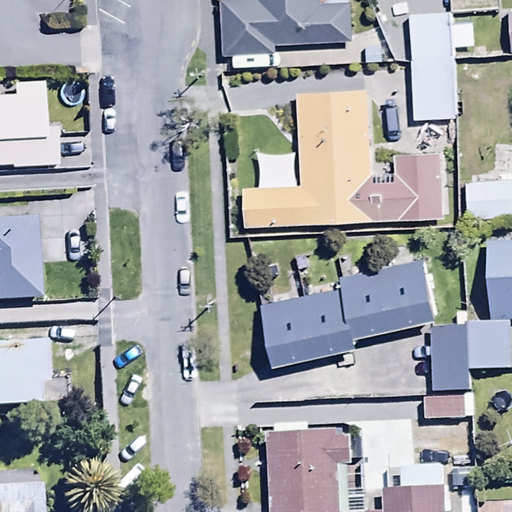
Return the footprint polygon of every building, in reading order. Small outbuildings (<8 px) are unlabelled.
[(348,2),(320,3),(320,0),(255,0),(256,0),(221,2),(224,56),(229,56),(230,72),(268,70),(268,55),(275,54),(275,47),(350,43),(348,2)] [(446,0),(407,0),(411,98),(449,97),(446,0)] [(452,25),(452,49),(472,49),(471,24),(452,25)] [(12,97),(0,97),(0,167),(55,168),(54,128),(42,128),(42,84),(12,84),(12,97)] [(242,192),(244,229),(442,220),(439,155),(395,157),(396,169),(371,170),(367,90),(294,94),(297,155),(256,157),(257,191),(242,192)] [(466,198),(511,196),(511,160),(465,163),(466,198)] [(0,301),(39,300),(36,214),(0,215),(0,301)] [(511,240),(487,241),(491,321),(468,322),(470,369),(509,368),(507,323),(511,323),(511,240)] [(465,307),(429,308),(430,372),(466,372),(465,307)] [(0,404),(65,404),(64,384),(48,384),(47,340),(20,341),(20,351),(6,351),(6,342),(0,341),(0,404)] [(420,402),(463,402),(463,377),(420,377),(420,402)] [(446,511),(445,487),(381,491),(382,511),(361,511),(361,507),(349,508),(347,437),(334,437),(333,431),(265,435),(269,511),(446,511)]
